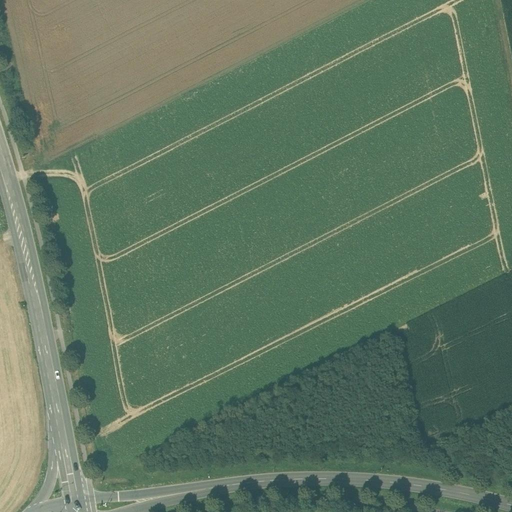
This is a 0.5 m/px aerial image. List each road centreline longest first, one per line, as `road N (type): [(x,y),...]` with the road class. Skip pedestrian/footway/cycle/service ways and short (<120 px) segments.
road 1 (secondary): [(176,494),(346,479),(452,490),(511,506)]
road 2 (secondary): [(64,431),(0,155)]
